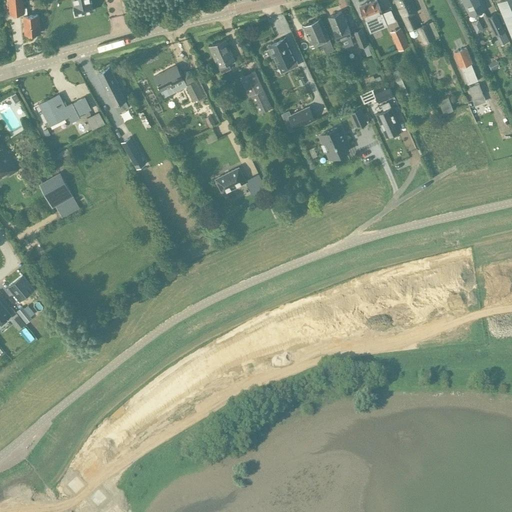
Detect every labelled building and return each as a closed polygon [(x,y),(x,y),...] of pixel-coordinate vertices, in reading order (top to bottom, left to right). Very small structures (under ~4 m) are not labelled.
[(23,0),(8,0),(10,15),(25,13),(24,11),(23,0)] [(72,0),(74,7),(75,10),(73,11),(74,16),(84,14),(83,12),(93,10),(90,0),(72,0)] [(365,18),(370,31),(387,25),(376,0),(372,0),(359,5),(365,18)] [(418,26),(416,24),(412,14),(414,13),(415,8),(411,0),(394,0),(408,29),(412,36),(414,37),(417,35),(418,33),(418,32),(418,33),(424,43),(435,38),(428,22),(418,26)] [(481,0),(462,0),(470,15),(485,8),(481,0)] [(511,0),(503,0),(497,3),(511,37),(511,0)] [(341,11),(328,17),(333,29),(336,38),(340,37),(341,39),(348,36),(347,33),(350,32),(347,24),(346,24),(341,11)] [(486,17),(495,36),(505,31),(496,12),(486,17)] [(38,14),(24,16),(26,34),(28,34),(28,36),(33,35),(33,33),(40,33),(38,14)] [(303,25),(312,45),(319,42),(322,48),(323,47),(323,48),(325,53),(334,49),(329,38),(320,17),(303,25)] [(483,29),(478,19),(471,22),(477,33),(483,29)] [(364,45),(368,44),(361,28),(354,31),(358,42),(362,40),(364,45)] [(399,49),(408,45),(403,34),(394,38),(399,49)] [(298,64),(286,37),(269,44),(271,48),(268,49),(272,56),(274,55),(279,66),(288,62),(291,67),(298,64)] [(225,38),(209,45),(218,67),(219,67),(221,73),(231,69),(229,64),(235,61),(235,60),(225,38)] [(466,48),(454,52),(460,67),(461,67),(468,84),(478,80),(471,63),(472,62),(466,48)] [(491,69),(498,66),(496,61),(489,64),(491,69)] [(183,79),(176,65),(154,76),(161,90),(183,79)] [(109,67),(98,73),(114,106),(126,100),(109,67)] [(402,76),(398,68),(391,71),(402,96),(409,93),(401,76),(402,76)] [(255,69),(240,76),(248,95),(250,94),(259,113),(272,107),(255,69)] [(196,80),(185,85),(193,101),(194,101),(195,105),(205,100),(204,96),(196,80)] [(388,82),(361,94),(364,102),(377,97),(379,101),(393,95),(388,82)] [(479,84),(468,88),(473,99),(484,95),(479,84)] [(65,101),(63,102),(59,94),(39,104),(50,125),(69,116),(72,121),(79,118),(72,103),(67,105),(65,101)] [(448,96),(438,100),(443,113),(453,110),(448,96)] [(85,97),(73,102),(80,114),(91,109),(85,97)] [(384,110),(376,114),(386,136),(400,129),(388,102),(382,105),(384,110)] [(309,106),(289,115),(295,128),(315,119),(309,106)] [(360,108),(351,112),(357,126),(366,122),(360,108)] [(99,111),(86,117),(91,129),(104,123),(99,111)] [(211,115),(205,118),(210,127),(215,124),(211,115)] [(340,126),(324,133),(327,140),(323,141),(327,151),(331,150),(334,156),(346,151),(344,146),(347,145),(348,145),(340,126)] [(408,151),(416,147),(409,128),(400,131),(408,151)] [(468,168),(488,163),(479,129),(460,134),(468,168)] [(121,142),(137,169),(145,164),(130,137),(121,142)] [(0,176),(6,173),(7,175),(18,169),(1,142),(0,142),(0,176)] [(239,166),(215,178),(222,193),(246,181),(239,166)] [(55,206),(62,218),(80,208),(73,196),(74,196),(73,195),(60,172),(39,184),(52,207),(55,206)] [(265,188),(259,176),(246,183),(252,194),(265,188)] [(22,274),(9,284),(20,298),(33,287),(22,274)] [(0,301),(0,322),(10,314),(0,301)] [(32,318),(22,306),(17,311),(26,323),(32,318)] [(17,316),(12,321),(19,329),(24,324),(17,316)]
